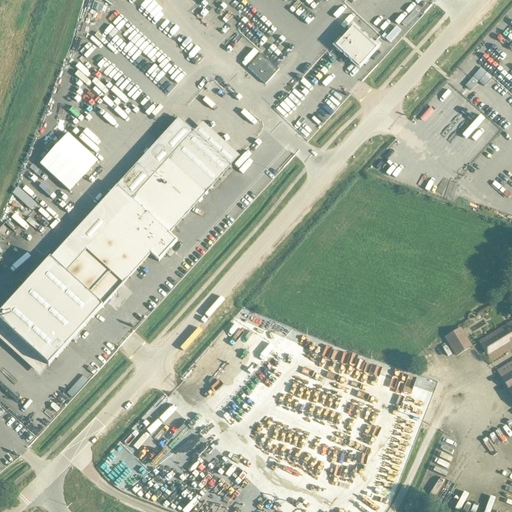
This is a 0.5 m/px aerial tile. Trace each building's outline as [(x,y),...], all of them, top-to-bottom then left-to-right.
[(338,49),(335,51),(339,54),(341,52),(343,53),(345,55),(348,58),(352,61),(359,68),(363,64),(366,66),(369,62),(367,60),(377,49),(369,42),(366,39),(362,36),(359,33),(353,27),(336,47),(338,49)] [(442,101),(449,93),(445,89),(431,104),(434,107),(440,99),(442,101)] [(117,186),(0,314),(0,322),(48,367),(73,340),(75,343),(80,337),(78,335),(151,255),(159,262),(166,254),(170,250),(177,242),(169,234),(206,194),(231,166),(194,132),(132,200),(117,186)] [(399,177),(406,163),(400,160),(393,174),(399,177)] [(17,187),(11,193),(30,210),(35,205),(17,187)] [(511,321),(478,342),(489,359),(511,344),(511,321)] [(445,337),(456,357),(473,347),(461,327),(445,337)] [(511,361),(497,371),(511,395),(511,361)]
